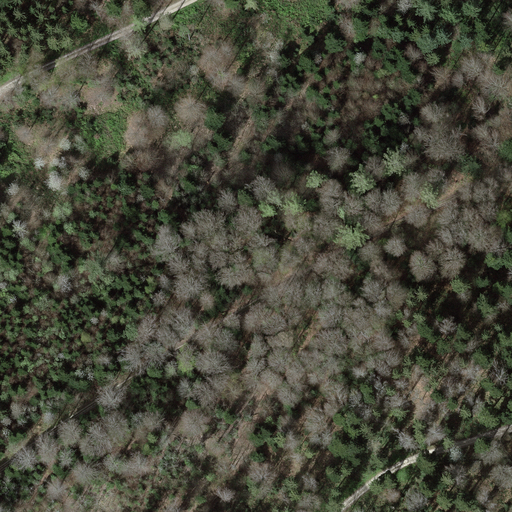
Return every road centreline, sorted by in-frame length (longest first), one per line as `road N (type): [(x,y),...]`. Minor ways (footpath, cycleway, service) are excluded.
road 1 (track): [(0,467),(277,284),(511,168)]
road 2 (track): [(193,0),(0,93)]
road 3 (track): [(511,429),(416,455),(340,511)]
